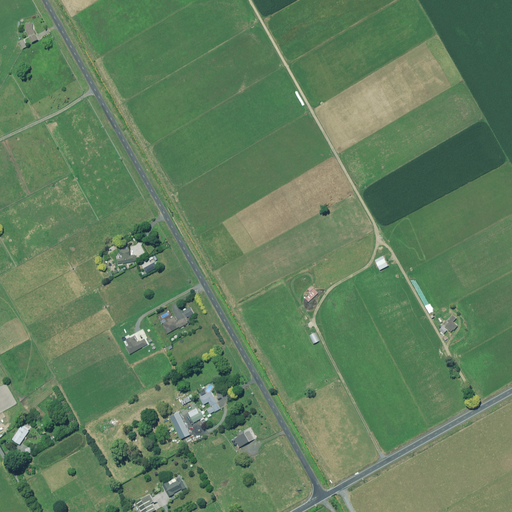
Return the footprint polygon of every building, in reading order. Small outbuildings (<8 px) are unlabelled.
[(33,28),(33,23),(28,23),(27,31),(33,43),(38,40),(33,28)] [(130,246),(124,246),(124,250),(122,249),(119,253),(123,255),(123,258),(118,259),(119,264),(123,263),(137,261),(136,255),(131,256),(130,246)] [(389,266),(384,256),(376,260),(381,270),(389,266)] [(158,268),(155,263),(145,268),(148,273),(158,268)] [(312,286),(309,289),(311,291),(309,292),(311,294),(306,298),(309,302),(319,293),(312,286)] [(195,314),(191,307),(184,311),(188,317),(195,314)] [(455,331),(458,327),(458,326),(458,325),(456,324),(454,322),(457,319),(453,316),(447,323),(448,324),(446,327),(452,332),(454,330),(455,331)] [(172,319),(171,318),(167,320),(167,321),(164,323),(166,327),(165,328),(168,334),(180,327),(180,328),(188,323),(185,318),(178,322),(175,317),(172,319)] [(320,341),(316,333),(310,336),(314,344),(320,341)] [(149,344),(146,339),(141,341),(140,341),(138,342),(137,341),(138,340),(135,335),(127,340),(129,345),(126,347),(131,354),(149,344)] [(0,414),(18,404),(7,384),(0,387),(0,414)] [(217,402),(212,393),(201,399),(204,405),(209,402),(212,407),(208,409),(210,414),(216,411),(216,412),(221,410),(217,403),(217,402)] [(197,408),(189,412),(195,423),(201,419),(202,420),(205,419),(204,417),(205,417),(202,412),(200,413),(197,408)] [(191,435),(180,413),(171,417),(182,439),(191,435)] [(25,439),(26,440),(27,437),(26,436),(30,431),(30,430),(30,429),(24,425),(13,440),(21,445),(25,439)] [(257,438),(251,426),(240,433),(241,436),(235,439),(240,447),(257,438)] [(34,452),(31,446),(29,447),(27,448),(26,449),(29,454),(34,452)] [(177,480),(176,478),(163,485),(170,497),(175,494),(174,493),(182,489),(182,490),(187,488),(181,477),(177,480)] [(154,502),(150,494),(137,502),(142,511),(152,511),(156,510),(152,503),(154,502)]
